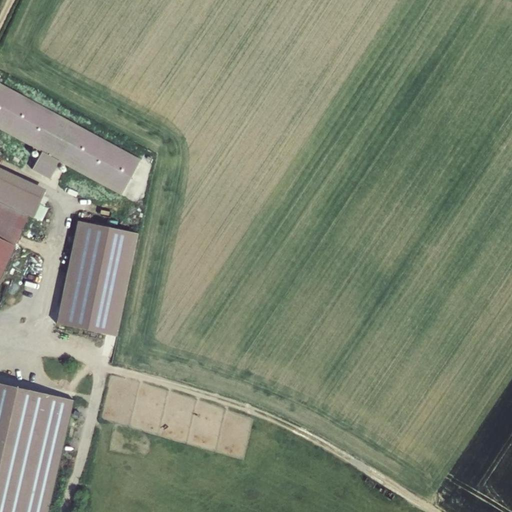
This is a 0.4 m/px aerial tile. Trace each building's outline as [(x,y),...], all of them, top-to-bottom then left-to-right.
[(135,158),(0,84),(0,127),(39,149),(57,159),(118,191),(135,158)] [(57,159),(39,149),(30,165),(48,175),(57,159)] [(0,206),(0,282),(29,220),(0,206)] [(112,334),(134,231),(73,218),(51,321),(112,334)] [(49,511),(75,401),(0,383),(0,511),(49,511)]
